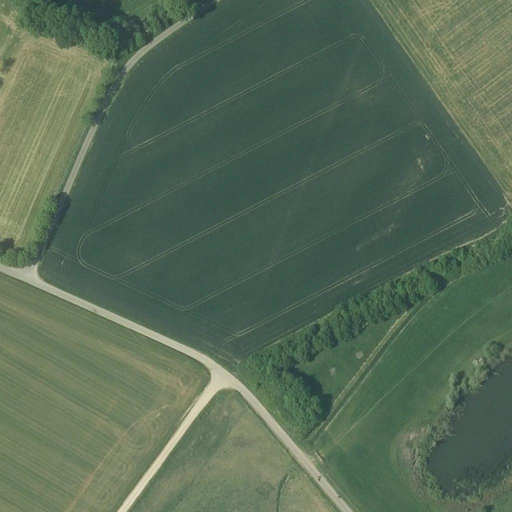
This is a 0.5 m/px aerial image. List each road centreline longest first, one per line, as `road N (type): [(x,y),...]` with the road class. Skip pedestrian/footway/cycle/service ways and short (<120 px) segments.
road 1 (unclassified): [(347,511),(222,372),(29,278)]
road 2 (unclassified): [(29,278),(121,72),(143,45),(209,0)]
road 3 (track): [(120,511),(222,372)]
